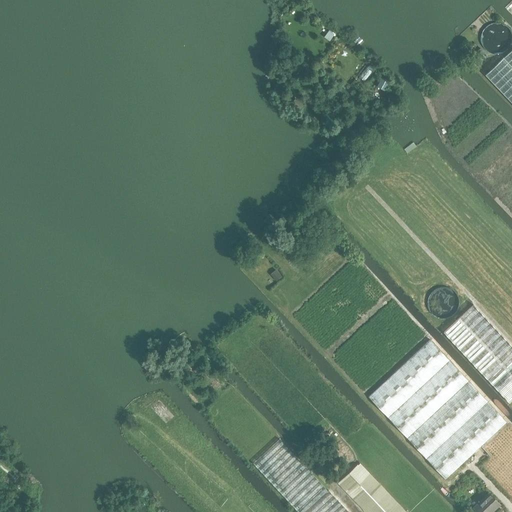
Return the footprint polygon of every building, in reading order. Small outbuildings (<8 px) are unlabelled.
[(508,37),(508,34),(508,32),(507,30),(505,28),(504,26),(501,24),(499,24),(496,23),(494,23),(490,24),(489,24),(486,26),(484,29),(482,31),(482,34),(481,37),(482,39),(482,42),(483,44),(485,46),(487,48),(489,49),(492,50),(494,50),(497,50),(500,49),(502,48),(504,47),(506,45),(507,42),(508,40),(508,37)] [(321,52),(327,58),(332,52),(326,47),(321,52)] [(477,65),(487,54),(480,47),(470,58),(477,65)] [(511,49),(485,75),(511,102),(511,49)] [(303,105),(296,97),(290,103),(298,110),(303,105)] [(460,303),(460,300),(459,297),(458,295),(456,292),(453,290),(451,289),(448,288),(445,288),(443,288),(439,289),(437,290),(435,292),(433,295),(431,297),(430,300),(430,303),(430,305),(431,308),(433,311),(434,313),(436,315),(439,316),(441,317),(444,317),(447,317),(450,317),(453,315),(455,314),(457,312),(459,309),(460,306),(460,303)] [(508,402),(511,398),(511,345),(473,304),(443,332),(508,402)] [(445,478),(507,422),(430,339),(368,397),(445,478)] [(328,490),(279,438),(253,463),(297,511),(349,511),(328,490)] [(475,511),(491,511),(500,504),(489,492),(472,508),(475,511)]
